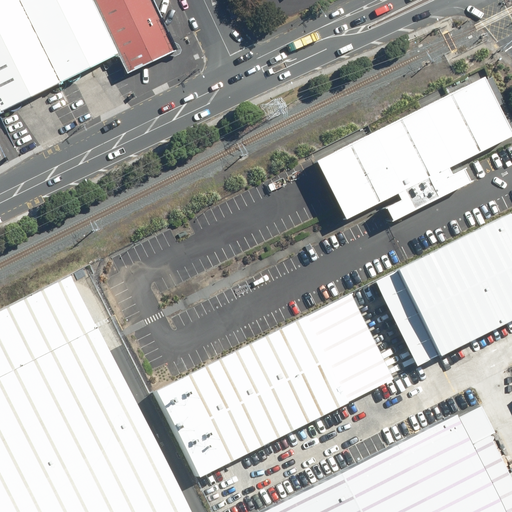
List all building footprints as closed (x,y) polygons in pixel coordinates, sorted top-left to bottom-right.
[(0,0),(0,110),(58,82),(17,0),(0,0)] [(118,52),(92,0),(17,0),(58,82),(118,52)] [(173,49),(148,0),(92,0),(128,71),(173,49)] [(336,222),(502,138),(471,79),(305,164),(336,222)] [(485,207),(360,267),(404,358),(511,305),(511,209),(491,220),(485,207)] [(0,310),(0,375),(84,334),(71,308),(59,281),(0,310)] [(344,301),(144,405),(187,485),(387,381),(344,301)] [(93,329),(84,334),(0,375),(0,511),(181,511),(169,488),(93,329)] [(511,511),(511,479),(481,415),(281,511),(511,511)]
